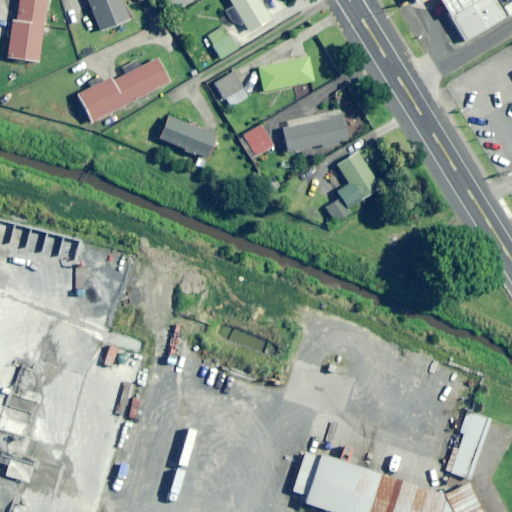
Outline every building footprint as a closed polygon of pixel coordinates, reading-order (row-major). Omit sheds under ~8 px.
[(43,0),(16,0),(14,15),(10,14),(4,58),(35,62),(43,0)] [(127,20),(118,0),(84,0),(97,32),(127,20)] [(159,0),(169,14),(186,3),(184,0),(159,0)] [(256,0),(227,0),(246,33),(241,36),(246,45),(267,33),(261,23),(268,20),(256,0)] [(511,11),(511,0),(415,0),(419,5),(425,0),(438,0),(465,41),(511,11)] [(236,49),(223,26),(205,36),(218,59),(236,49)] [(310,81),(305,57),(256,67),(261,92),(310,81)] [(167,84),(154,58),(112,79),(111,77),(75,95),(89,123),(167,84)] [(246,97),(231,73),(212,84),(227,108),(246,97)] [(318,145),(319,149),(336,146),(336,142),(344,140),(338,109),(283,120),(285,128),(272,130),(277,153),(318,145)] [(164,116),(155,138),(180,149),(179,151),(194,158),(192,164),(201,168),(214,137),(164,116)] [(271,147),(258,124),(241,134),(254,157),(271,147)] [(230,140),(222,128),(215,134),(223,145),(230,140)] [(377,190),(356,153),(335,165),(346,185),(334,192),(344,209),(377,190)] [(345,215),(335,200),(323,208),(333,222),(345,215)] [(490,414),(467,407),(448,469),(471,476),(490,414)] [(441,495),(319,456),(301,507),(316,511),(484,511),(469,481),(441,495)] [(7,461),(2,477),(24,485),(30,468),(7,461)]
